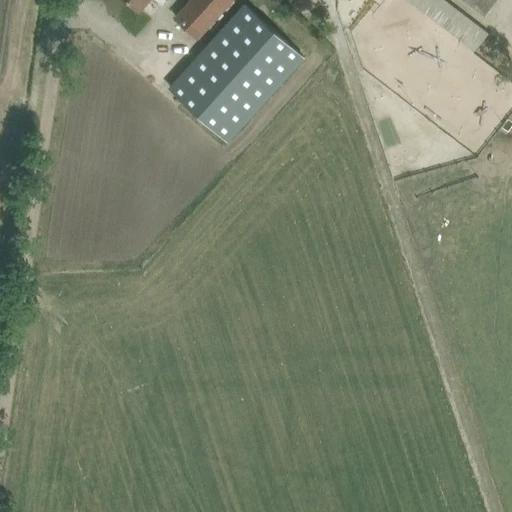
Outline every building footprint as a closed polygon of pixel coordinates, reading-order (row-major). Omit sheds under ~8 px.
[(163,0),(129,0),(140,9),(147,0),(152,0),(158,5),(163,0)] [(190,0),(174,19),(197,39),(230,0),(190,0)] [(451,0),(410,0),(439,21),(453,1),(451,0)] [(460,0),(482,17),(495,0),(460,0)] [(167,87),(228,142),(305,57),(244,2),(167,87)]
